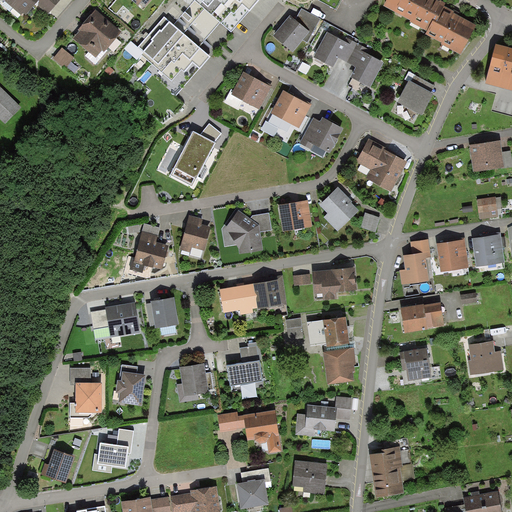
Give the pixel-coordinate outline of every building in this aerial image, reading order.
[(5,0),(4,1),(12,8),(19,0),(5,0)] [(19,0),(12,8),(21,16),(24,14),(26,16),(36,4),(39,0),(19,0)] [(39,0),(36,4),(48,15),(60,0),(39,0)] [(199,47),(220,22),(194,0),(178,0),(164,17),(199,47)] [(259,0),(194,0),(220,22),(232,32),(259,0)] [(427,32),(443,2),(438,0),(387,0),(384,7),(410,21),(410,23),(427,32)] [(447,5),(443,2),(427,32),(425,35),(441,44),(441,45),(461,56),(477,26),(453,14),(454,12),(452,11),(446,8),(447,5)] [(320,19),(301,9),(295,20),(310,32),(303,40),(308,43),(320,19)] [(122,32),(95,10),(90,16),(80,27),(81,29),(73,39),(96,59),(102,51),(104,53),(122,32)] [(295,20),(290,16),(286,21),(273,36),(293,52),(303,40),(310,32),(295,20)] [(199,47),(164,17),(138,48),(144,53),(142,56),(182,90),(210,57),(199,47)] [(347,63),(358,44),(346,38),(344,41),(327,32),(314,58),(333,68),(337,62),(339,58),(347,63)] [(367,48),(358,44),(347,63),(356,67),(354,70),(350,78),(370,88),(384,63),(364,53),(367,48)] [(511,49),(495,45),(485,84),(511,91),(511,49)] [(72,58),(61,49),(53,59),(64,68),(72,58)] [(257,79),(244,72),(231,95),(259,110),(272,87),(257,79)] [(415,75),(411,82),(431,93),(435,86),(415,75)] [(411,82),(409,81),(398,102),(422,116),(434,95),(431,93),(411,82)] [(22,108),(0,86),(0,119),(5,124),(22,108)] [(295,97),(283,91),(271,114),(299,129),(312,105),(295,97)] [(330,154),(343,129),(323,118),(321,121),(318,120),(314,118),(299,144),(311,150),(314,145),(330,154)] [(221,133),(209,124),(200,136),(214,143),(221,133)] [(200,136),(193,133),(175,169),(197,180),(215,144),(214,143),(200,136)] [(384,147),(369,139),(356,162),(371,170),(366,179),(391,192),(408,162),(383,149),(384,147)] [(485,143),(470,146),(474,173),(505,168),(502,152),(500,141),(485,143)] [(511,161),(510,151),(502,152),(505,168),(511,167),(511,161)] [(348,198),(338,188),(319,206),(327,214),(324,217),(338,231),(359,211),(351,203),(352,202),(348,198)] [(495,197),(477,199),(480,219),(498,217),(497,210),(503,209),(501,197),(496,198),(495,197)] [(293,203),(279,206),(283,232),(313,227),(308,201),(293,203)] [(247,217),(239,211),(225,230),(229,233),(239,249),(239,254),(263,251),(260,232),(259,226),(250,219),(247,217)] [(252,216),(250,219),(259,226),(260,232),(272,230),(269,213),(252,216)] [(380,218),(365,213),(360,228),(375,233),(380,218)] [(203,219),(189,215),(180,250),(191,253),(192,248),(205,251),(211,227),(206,225),(202,224),(203,219)] [(145,224),(142,232),(158,236),(160,228),(145,224)] [(158,236),(142,232),(132,267),(143,270),(144,266),(153,269),(154,267),(162,270),(167,253),(169,246),(156,242),(158,236)] [(488,237),(472,240),(476,267),(505,263),(501,235),(488,237)] [(429,240),(411,242),(413,255),(403,256),(405,270),(400,271),(402,285),(429,281),(426,258),(431,257),(429,240)] [(450,243),(437,245),(441,273),(469,269),(465,241),(450,243)] [(326,271),(312,272),(315,295),(323,294),(323,301),(337,300),(336,293),(357,291),(355,268),(326,271)] [(309,274),(293,276),(294,286),(310,284),(309,274)] [(258,310),(282,306),(287,305),(282,276),(272,277),(273,282),(266,283),(255,285),(255,284),(253,284),(258,308),(258,310)] [(258,308),(253,284),(241,286),(220,290),(224,313),(240,311),(241,316),(253,313),(253,309),(258,308)] [(476,293),(461,295),(462,305),(477,303),(476,293)] [(179,326),(174,298),(157,301),(151,302),(155,330),(179,326)] [(121,305),(105,308),(106,310),(109,327),(110,338),(140,333),(135,303),(121,305)] [(441,303),(424,305),(428,328),(445,325),(441,303)] [(413,306),(401,308),(404,333),(428,330),(428,328),(424,305),(424,304),(413,306)] [(109,327),(106,310),(90,312),(93,330),(109,327)] [(301,318),(286,320),(289,341),(304,339),(301,318)] [(346,318),(307,324),(310,346),(326,344),(326,349),(350,345),(348,329),(346,318)] [(493,341),(468,345),(471,360),(468,361),(470,375),(504,370),(501,351),(495,352),(495,349),(493,341)] [(248,347),(240,348),(242,362),(262,359),(260,343),(248,345),(248,347)] [(354,348),(323,353),(327,385),(354,382),(353,373),(355,373),(354,365),(356,365),(355,354),(354,348)] [(427,349),(400,353),(403,371),(406,370),(406,372),(408,382),(432,378),(427,349)] [(81,352),(73,354),(74,362),(82,360),(81,352)] [(260,362),(227,367),(227,370),(230,388),(263,382),(260,362)] [(192,366),(179,368),(182,384),(177,385),(180,403),(199,400),(198,395),(209,393),(204,364),(192,366)] [(138,367),(122,365),(121,372),(123,373),(137,374),(138,367)] [(91,369),(70,369),(70,386),(76,386),(76,384),(90,384),(91,369)] [(137,374),(123,373),(121,382),(118,381),(116,394),(120,394),(119,404),(142,407),(145,384),(146,376),(137,374)] [(90,384),(76,384),(76,386),(76,391),(75,403),(70,403),(70,417),(89,418),(94,413),(102,413),(102,384),(90,384)] [(337,408),(336,419),(350,421),(352,399),(336,397),(335,408),(337,408)] [(321,407),(308,405),(307,414),(297,413),(295,435),(315,437),(315,430),(335,432),(336,419),(337,408),(335,408),(328,407),(324,407),(321,407)] [(275,411),(243,416),(246,429),(248,442),(255,441),(255,442),(261,445),(265,444),(267,443),(268,454),(282,452),(280,436),(279,436),(275,411)] [(220,433),(246,429),(243,416),(238,417),(237,412),(217,416),(220,433)] [(128,449),(128,453),(131,453),(134,431),(120,429),(119,432),(114,431),(113,435),(107,434),(106,444),(129,446),(128,449)] [(95,454),(93,470),(112,473),(113,466),(126,468),(128,453),(128,449),(129,446),(106,444),(101,443),(99,455),(95,454)] [(369,456),(372,477),(401,472),(400,468),(403,468),(400,448),(382,450),(382,454),(369,456)] [(66,484),(75,458),(65,455),(54,451),(49,465),(45,464),(41,475),(66,484)] [(295,461),(293,486),(304,488),(303,492),(324,494),(326,478),(327,465),(295,461)] [(241,473),(242,484),(265,480),(265,483),(271,482),(269,469),(241,473)] [(404,494),(401,472),(372,477),(376,499),(404,494)] [(240,485),(237,485),(241,510),(269,505),(265,483),(265,480),(242,484),(240,485)] [(190,491),(191,493),(188,494),(191,511),(220,511),(217,487),(197,490),(190,491)] [(472,496),(463,498),(465,505),(465,511),(502,511),(498,491),(479,495),(475,496),(472,496)] [(191,511),(188,494),(168,497),(171,511),(173,511),(191,511)] [(168,497),(151,500),(152,511),(170,511),(171,511),(168,497)] [(138,500),(122,503),(122,511),(152,511),(151,500),(151,498),(138,500)]
